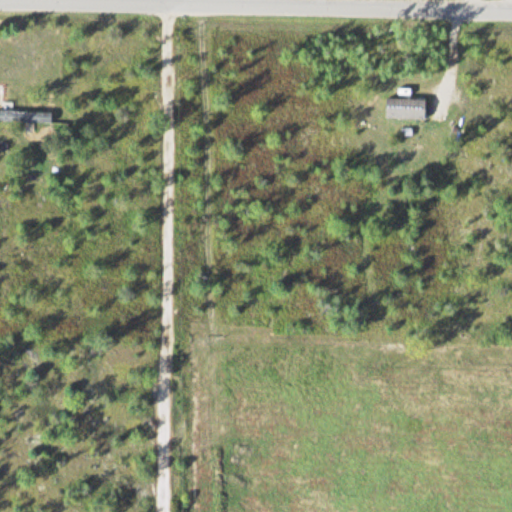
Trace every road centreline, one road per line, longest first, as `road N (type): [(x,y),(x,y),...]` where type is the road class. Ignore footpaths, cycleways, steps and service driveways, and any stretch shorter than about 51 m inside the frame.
road 1 (residential): [(511,14),(0,6)]
road 2 (track): [(174,8),(169,511)]
